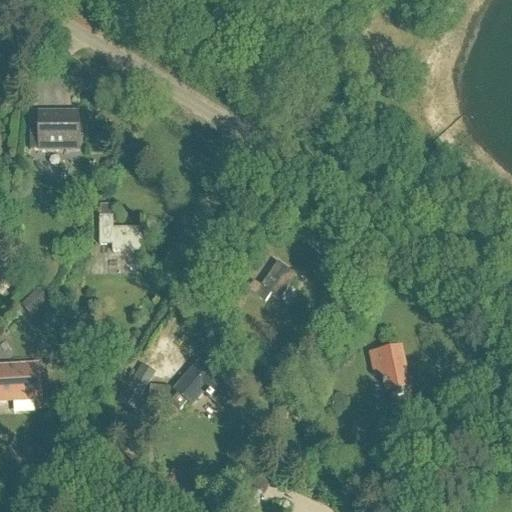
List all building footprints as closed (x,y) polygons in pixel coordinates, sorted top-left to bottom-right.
[(429,8),(415,0),(387,0),(395,4),(386,19),(407,32),(415,20),(420,23),(422,21),(421,21),(429,8)] [(400,56),(391,53),(362,47),(359,58),(356,74),(367,76),(382,80),(394,83),(397,68),(400,56)] [(408,108),(399,111),(371,120),(375,132),(380,147),(391,143),(405,138),(417,135),(412,120),(408,108)] [(79,117),(50,117),(38,117),(38,135),(30,136),(30,154),(79,153),(79,117)] [(447,176),(440,188),(455,198),(475,167),(450,151),(438,170),(439,171),(440,172),(447,176)] [(495,207),(487,219),(502,229),(511,213),(511,191),(498,182),(485,202),(488,203),(495,207)] [(100,208),(100,220),(110,220),(110,208),(100,208)] [(142,255),(142,232),(113,232),(113,220),(110,220),(100,220),(99,220),(99,249),(112,249),(112,255),(142,255)] [(46,266),(41,278),(54,283),(59,271),(46,266)] [(280,304),(297,280),(277,267),(261,291),(253,285),(247,294),(265,307),(271,298),(280,304)] [(38,293),(22,309),(33,320),(49,304),(38,293)] [(410,390),(401,351),(369,358),(374,380),(383,378),(386,395),(388,395),(389,401),(403,398),(401,392),(410,390)] [(0,400),(11,399),(41,398),(39,369),(0,371),(0,400)] [(176,394),(179,396),(170,406),(180,414),(188,404),(192,408),(204,395),(219,408),(230,395),(201,370),(187,385),(185,384),(176,394)] [(132,388),(124,401),(137,409),(145,395),(132,388)] [(275,407),(273,412),(274,419),(278,421),(283,412),(275,407)] [(243,490),(263,500),(270,488),(264,484),(268,477),(259,473),(256,478),(251,476),(243,490)]
